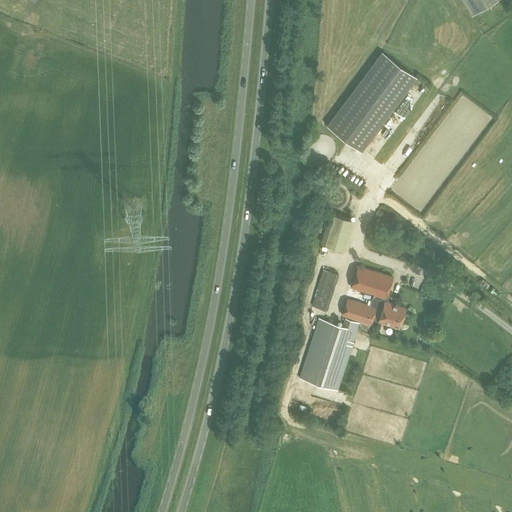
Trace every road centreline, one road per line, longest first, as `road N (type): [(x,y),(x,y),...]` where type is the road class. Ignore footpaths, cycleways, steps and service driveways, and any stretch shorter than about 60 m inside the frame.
road 1 (primary): [(251,0),(218,282),(162,511)]
road 2 (primary): [(181,511),(237,282),(270,0)]
